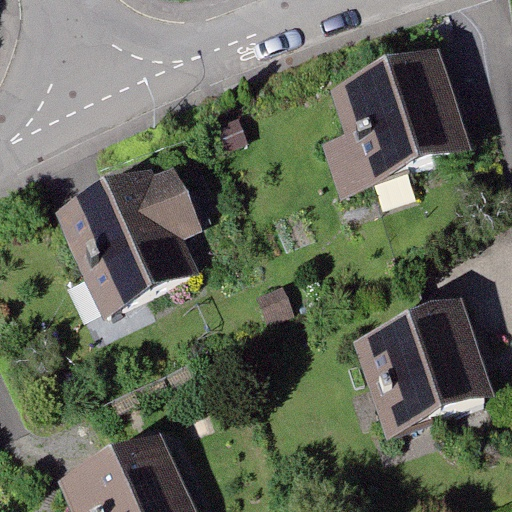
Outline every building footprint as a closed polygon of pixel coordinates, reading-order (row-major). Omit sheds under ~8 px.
[(354,147),(331,154),(350,216),(488,173),(456,70),(342,106),(354,147)] [(183,174),(63,232),(114,336),(200,294),(182,257),(216,241),(183,174)] [(284,298),(257,309),(267,335),(295,325),(284,298)] [(475,328),(368,360),(397,457),(505,425),(475,328)] [(199,511),(176,461),(74,507),(75,511),(199,511)]
